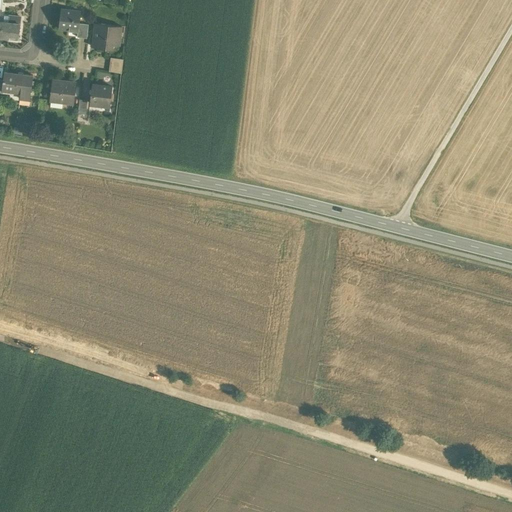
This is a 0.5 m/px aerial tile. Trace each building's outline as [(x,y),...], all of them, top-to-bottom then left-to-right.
[(81,12),(61,10),(59,29),(70,30),(70,29),(78,30),(78,31),(79,31),(80,24),(81,12)] [(22,17),(11,16),(10,23),(21,24),(22,17)] [(0,21),(0,36),(4,37),(4,38),(5,38),(5,39),(6,39),(7,39),(8,39),(8,38),(9,38),(9,34),(20,36),(21,24),(10,23),(4,22),(0,21)] [(122,27),(96,23),(93,47),(106,49),(107,44),(119,45),(122,27)] [(88,25),(80,24),(79,31),(78,31),(77,38),(86,39),(88,25)] [(123,60),(111,58),(110,65),(122,67),(123,60)] [(122,67),(110,65),(109,71),(122,73),(122,67)] [(22,74),(4,71),(4,70),(2,80),(1,89),(3,90),(20,92),(21,93),(23,74),(23,73),(22,74)] [(32,75),(23,74),(21,93),(20,92),(20,97),(30,98),(32,75)] [(75,83),(53,81),(50,101),(73,103),(75,83)] [(112,87),(92,84),(89,103),(110,105),(112,87)] [(87,100),(79,99),(77,113),(85,114),(87,100)]
